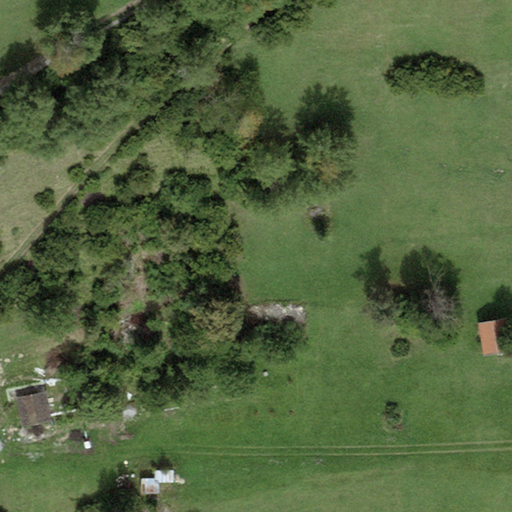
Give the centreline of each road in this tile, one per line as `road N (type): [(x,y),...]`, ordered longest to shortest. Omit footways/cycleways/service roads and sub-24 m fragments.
road 1 (track): [(0,459),(42,458),(123,427),(300,465),(449,451),(511,456)]
road 2 (track): [(282,0),(128,130),(0,270)]
road 3 (track): [(166,0),(0,95)]
